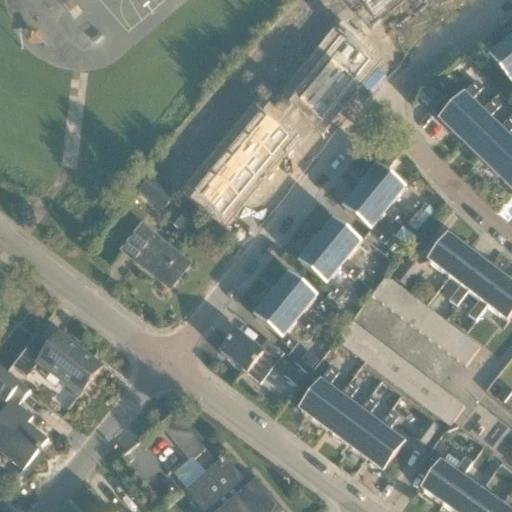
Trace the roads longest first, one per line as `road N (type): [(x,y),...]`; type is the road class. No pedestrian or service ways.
road 1 (residential): [(167,363),(377,105)]
road 2 (tertiary): [(361,511),(167,363)]
road 3 (tertiary): [(167,363),(0,241)]
road 4 (residential): [(46,511),(167,363)]
road 5 (residential): [(511,239),(377,105)]
road 6 (residential): [(377,105),(506,0)]
